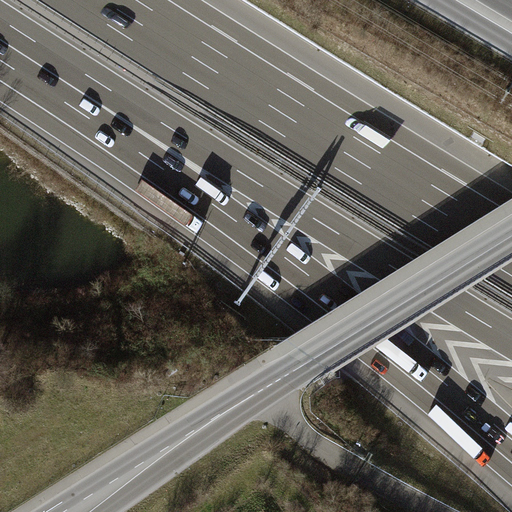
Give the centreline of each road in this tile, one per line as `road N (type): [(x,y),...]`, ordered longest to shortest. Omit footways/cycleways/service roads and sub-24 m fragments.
road 1 (motorway): [(0,69),(292,273),(511,451)]
road 2 (motorway): [(0,23),(511,339)]
road 3 (secondary): [(511,234),(76,511)]
road 4 (motorway): [(511,254),(103,0)]
